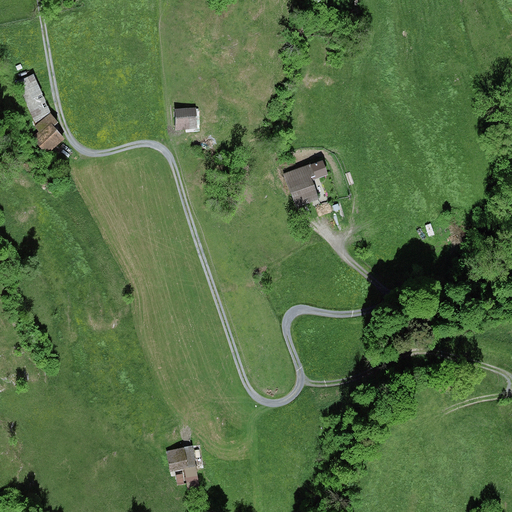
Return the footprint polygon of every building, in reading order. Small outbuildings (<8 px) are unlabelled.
[(52,116),(33,74),(17,82),(35,123),(52,116)] [(197,106),(177,109),(181,135),(202,131),(197,106)] [(32,138),(46,155),(65,139),(50,122),(32,138)] [(311,165),(286,173),(297,206),(321,199),(311,165)] [(191,446),(167,451),(171,470),(183,468),(188,489),(200,487),(191,446)]
